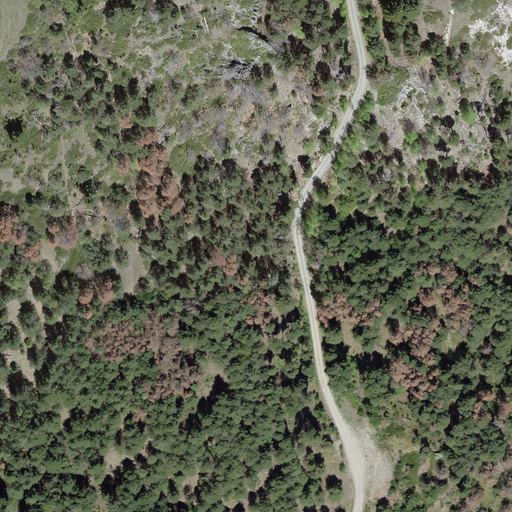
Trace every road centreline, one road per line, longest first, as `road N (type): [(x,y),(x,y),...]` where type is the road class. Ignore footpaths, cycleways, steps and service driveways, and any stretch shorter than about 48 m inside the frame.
road 1 (track): [(358,511),(361,488),(323,396),(284,245),(288,213),(375,79),(354,0)]
road 2 (track): [(511,452),(477,422),(460,394),(414,208),(448,109),(449,0)]
road 3 (motorway): [(337,0),(511,356)]
